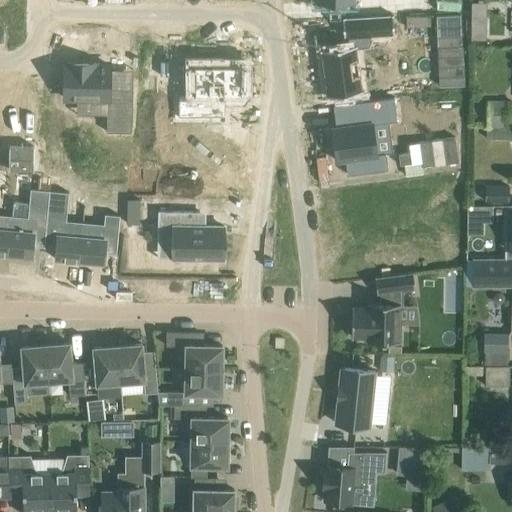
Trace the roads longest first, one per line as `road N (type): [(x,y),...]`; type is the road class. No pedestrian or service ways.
road 1 (residential): [(271,46),(308,315)]
road 2 (residential): [(244,313),(271,46)]
road 3 (residential): [(0,307),(244,313)]
road 4 (residential): [(269,8),(52,9)]
road 5 (residential): [(267,511),(244,313)]
road 6 (residential): [(308,315),(276,511)]
